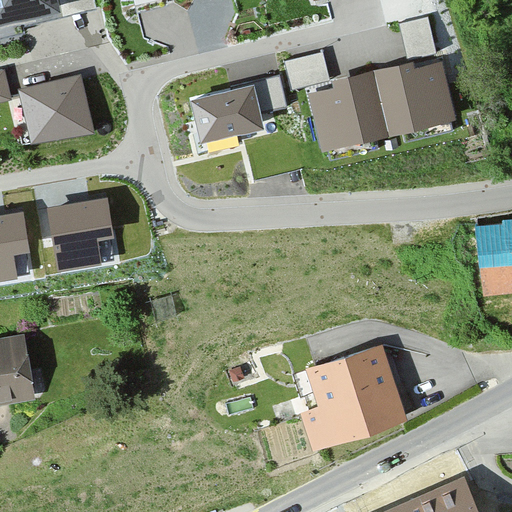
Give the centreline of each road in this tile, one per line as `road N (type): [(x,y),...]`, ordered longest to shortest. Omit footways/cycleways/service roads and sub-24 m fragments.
road 1 (residential): [(511,193),(204,220),(162,203),(149,157)]
road 2 (residential): [(149,157),(140,111),(146,86),(162,71),(330,29)]
road 3 (unclassified): [(511,394),(280,511)]
road 4 (residential): [(149,157),(0,181)]
